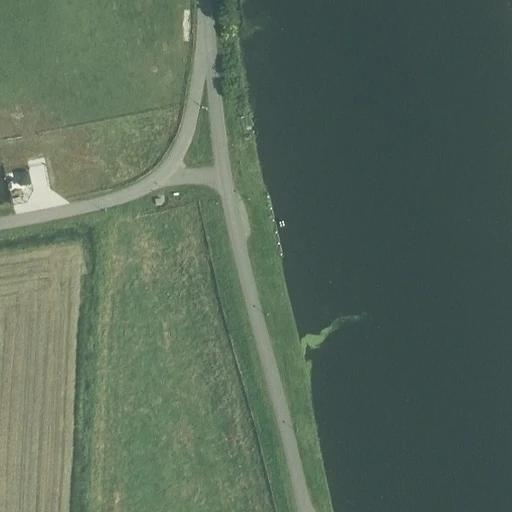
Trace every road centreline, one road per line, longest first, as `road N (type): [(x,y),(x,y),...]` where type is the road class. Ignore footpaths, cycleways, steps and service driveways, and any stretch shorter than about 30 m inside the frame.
road 1 (unclassified): [(303,511),(224,177)]
road 2 (unclassified): [(0,224),(99,204),(159,180)]
road 3 (unclassified): [(209,49),(186,137),(159,180)]
road 4 (unclassified): [(224,177),(209,49)]
